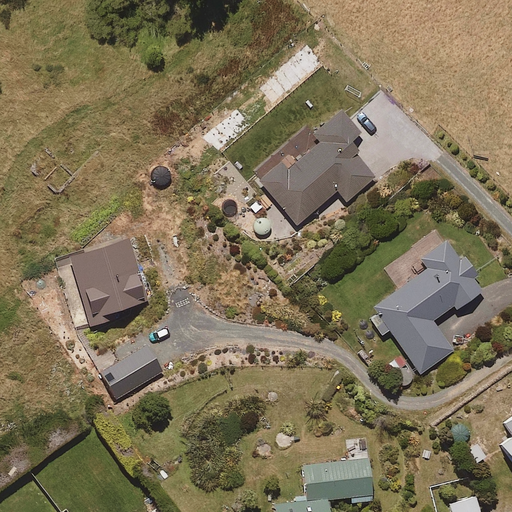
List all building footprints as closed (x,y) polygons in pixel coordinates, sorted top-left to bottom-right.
[(359,134),(339,112),(313,136),(320,143),(287,173),(280,165),(259,184),(297,226),(337,190),(347,202),(375,177),(347,146),(359,134)] [(72,179),(59,169),(46,184),(59,195),(72,179)] [(149,302),(126,240),(67,261),(90,324),(149,302)] [(483,291),(447,242),(419,262),(426,271),(365,315),(381,337),(388,332),(419,376),(452,352),(431,323),(452,308),(455,312),(483,291)] [(115,402),(160,374),(145,349),(99,377),(115,402)] [(511,419),(502,427),(511,439),(497,450),(511,469),(511,419)] [(286,429),(273,440),(285,453),(297,442),(286,429)] [(369,438),(346,439),(347,457),(369,456),(369,438)] [(371,502),(367,460),(301,466),(304,502),(271,505),(271,511),(325,511),(325,502),(350,500),(350,504),(371,502)] [(476,511),(473,499),(447,506),(448,511),(476,511)]
